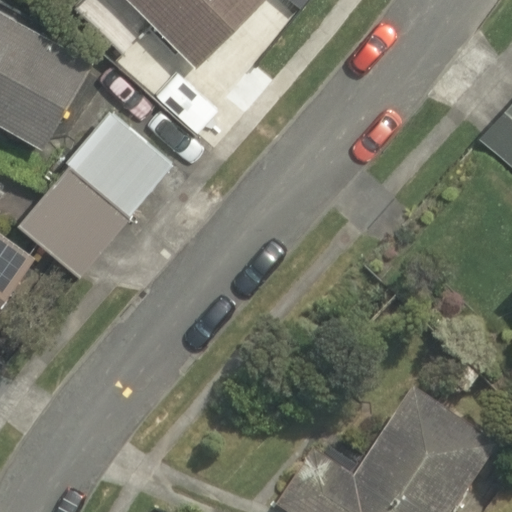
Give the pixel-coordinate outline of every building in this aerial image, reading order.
[(252,0),(120,0),(190,66),(252,0)] [(86,53),(0,7),(0,128),(36,147),(86,53)] [(169,156),(99,102),(10,219),(79,273),(169,156)] [(511,163),(511,104),(482,138),(511,163)] [(0,293),(28,249),(0,231),(0,293)] [(447,511),(489,444),(401,390),(354,467),(312,442),(269,511),(447,511)]
